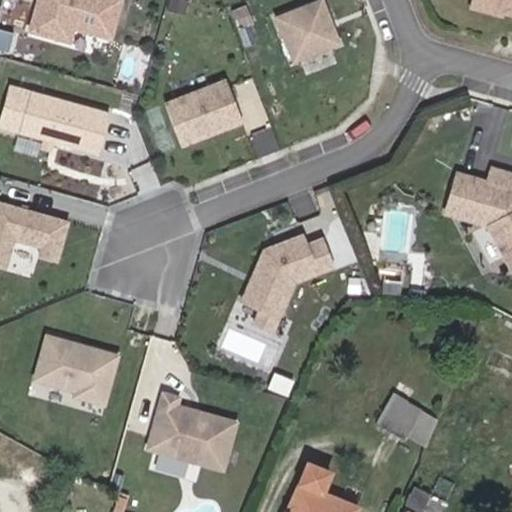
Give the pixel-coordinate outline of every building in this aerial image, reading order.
[(110,39),(121,0),(49,0),(47,7),(37,4),(29,31),(70,43),(74,29),(110,39)] [(184,15),(188,2),(181,0),(170,0),(168,11),(184,15)] [(316,0),(275,17),(294,63),(341,43),(322,0),(316,0)] [(511,0),(472,0),(472,4),(511,15),(511,0)] [(180,147),(243,123),(227,80),(164,103),(180,147)] [(98,154),(110,114),(11,86),(0,126),(98,154)] [(511,173),(493,169),(490,181),(460,174),(450,213),(484,221),(508,270),(511,268),(511,173)] [(69,222),(0,202),(0,265),(6,268),(14,239),(43,247),(40,256),(57,261),(69,222)] [(298,232),(261,248),(241,300),(259,308),(254,322),(272,329),(292,279),(330,262),(317,235),(302,242),(298,232)] [(48,338),(36,380),(77,392),(76,397),(104,405),(117,357),(48,338)] [(413,391),(398,382),(377,422),(404,438),(405,435),(419,411),(420,409),(408,402),(413,391)] [(180,399),(164,394),(148,450),(227,472),(241,421),(179,404),(180,399)] [(434,420),(419,411),(405,435),(423,445),(434,420)] [(327,471),(307,463),(286,511),(355,511),(358,506),(320,490),(327,471)] [(125,497),(117,494),(112,508),(120,511),(125,497)]
